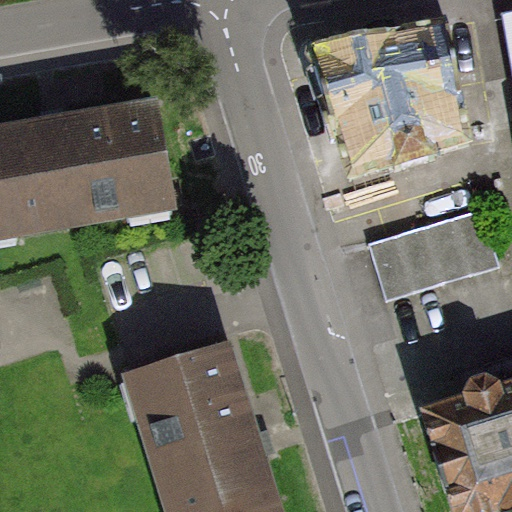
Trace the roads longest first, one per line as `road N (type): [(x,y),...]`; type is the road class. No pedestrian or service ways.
road 1 (residential): [(377,511),(218,3)]
road 2 (residential): [(0,41),(218,3)]
